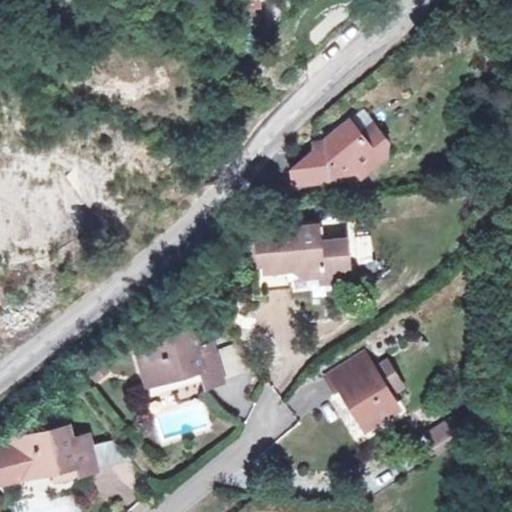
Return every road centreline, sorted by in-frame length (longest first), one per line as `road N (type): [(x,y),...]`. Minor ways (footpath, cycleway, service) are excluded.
road 1 (tertiary): [(0,375),(188,228),(327,74),(408,0)]
road 2 (residential): [(159,511),(255,433)]
